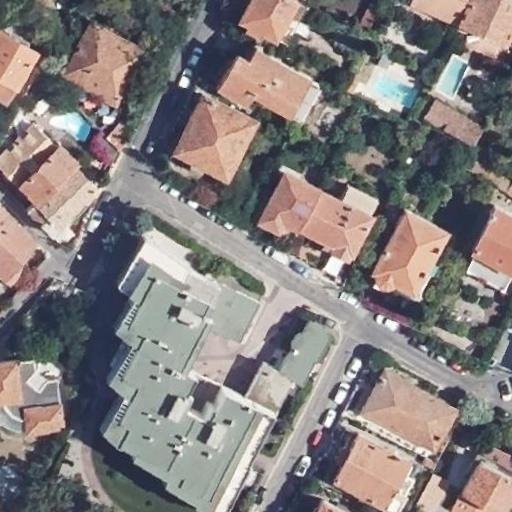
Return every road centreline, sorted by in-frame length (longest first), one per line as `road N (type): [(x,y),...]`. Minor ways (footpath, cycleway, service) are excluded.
road 1 (residential): [(361,320),(126,171)]
road 2 (residential): [(273,511),(361,320)]
road 3 (residential): [(126,171),(215,0)]
road 4 (residential): [(493,392),(361,320)]
road 5 (residential): [(60,258),(81,269),(126,171)]
